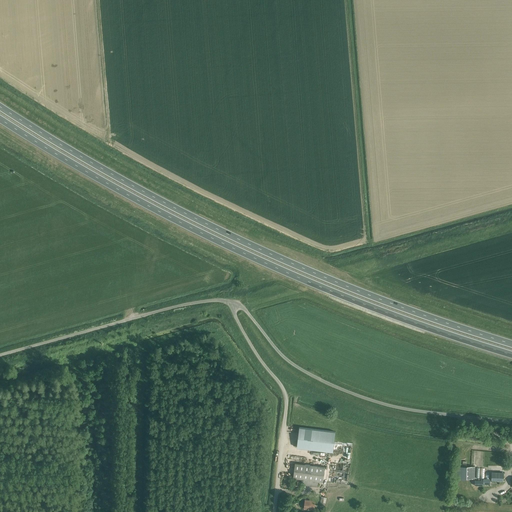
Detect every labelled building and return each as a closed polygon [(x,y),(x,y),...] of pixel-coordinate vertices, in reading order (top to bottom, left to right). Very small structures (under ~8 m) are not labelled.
[(297,448),(333,452),(335,432),(299,427),(297,448)] [(467,482),(467,478),(474,479),(474,467),(466,466),(466,461),(461,461),(461,466),(456,466),(455,478),(460,478),(459,481),(467,482)] [(325,467),(295,463),(293,478),(298,479),(297,486),(302,487),(302,485),(317,487),(318,481),(323,482),(325,467)] [(477,477),(486,477),(485,467),(477,467),(477,477)] [(491,481),(503,481),(504,473),(492,473),(491,481)] [(304,509),(314,510),(315,501),(305,500),(304,509)]
